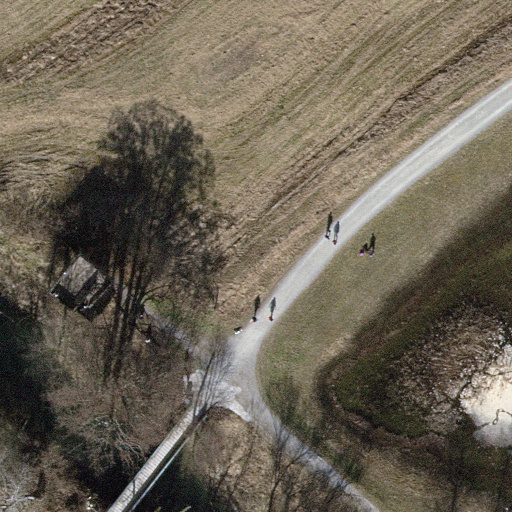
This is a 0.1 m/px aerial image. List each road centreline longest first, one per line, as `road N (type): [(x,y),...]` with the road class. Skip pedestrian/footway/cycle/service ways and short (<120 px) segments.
road 1 (track): [(226,368),(342,227),(511,93)]
road 2 (track): [(226,368),(364,511)]
